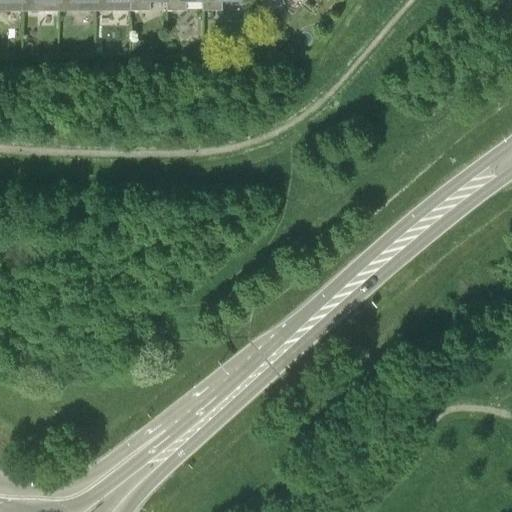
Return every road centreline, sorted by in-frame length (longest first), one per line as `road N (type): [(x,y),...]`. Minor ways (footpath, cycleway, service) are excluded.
road 1 (secondary): [(445,206),(178,437)]
road 2 (primary): [(178,437),(129,448),(66,485),(0,482)]
road 3 (secondary): [(178,437),(66,511)]
